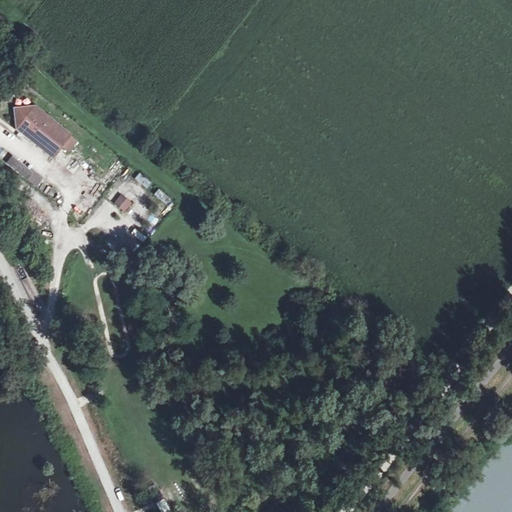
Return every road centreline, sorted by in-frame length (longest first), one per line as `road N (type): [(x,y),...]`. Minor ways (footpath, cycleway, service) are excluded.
road 1 (unclassified): [(119,511),(0,258)]
road 2 (track): [(346,511),(511,298)]
road 3 (track): [(0,131),(61,185),(61,238)]
